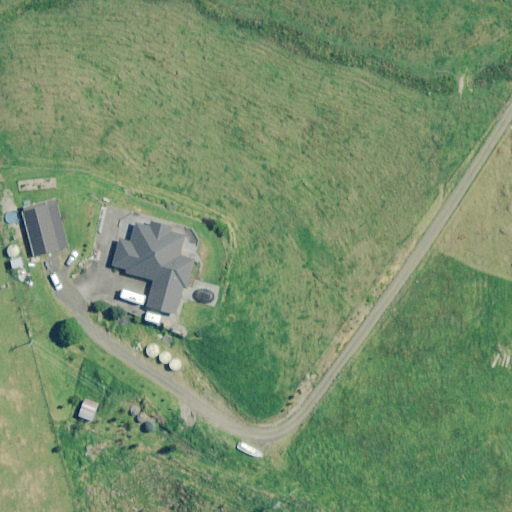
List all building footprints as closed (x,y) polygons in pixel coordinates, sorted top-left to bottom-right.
[(55,201),(21,211),(34,256),(69,246),(55,201)] [(154,280),(147,306),(177,314),(184,287),(188,288),(195,260),(181,257),(187,236),(172,232),(172,226),(150,220),(149,225),(134,222),(129,239),(118,236),(111,265),(128,269),(127,273),(154,280)] [(21,256),(10,258),(13,271),(24,269),(21,256)] [(55,270),(52,256),(44,258),(47,272),(55,270)] [(143,295),(120,287),(117,297),(140,304),(143,295)] [(137,330),(126,320),(117,330),(128,340),(137,330)] [(186,365),(151,342),(143,354),(179,377),(186,365)] [(99,405),(85,399),(78,417),(92,422),(99,405)] [(137,404),(129,411),(149,434),(157,427),(137,404)]
